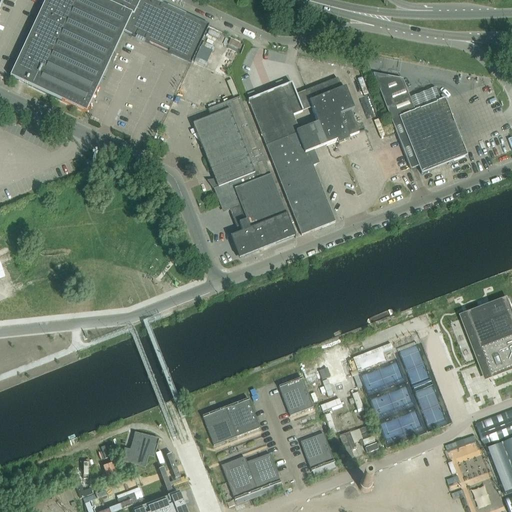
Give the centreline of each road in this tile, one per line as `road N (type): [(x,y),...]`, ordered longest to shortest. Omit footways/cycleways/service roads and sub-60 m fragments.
road 1 (unclassified): [(218,279),(511,166)]
road 2 (unclassified): [(218,279),(174,177),(0,94)]
road 3 (unclassified): [(0,333),(126,320),(218,279)]
